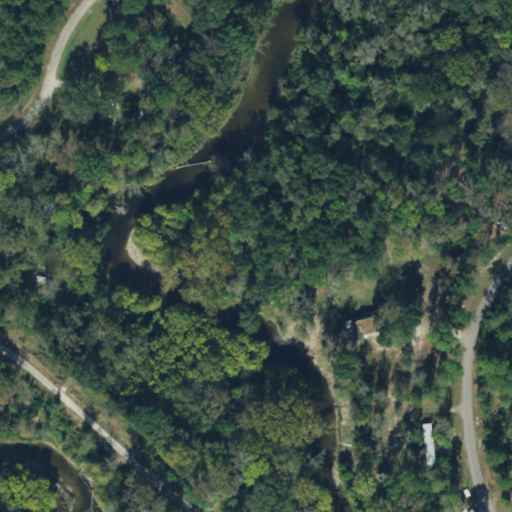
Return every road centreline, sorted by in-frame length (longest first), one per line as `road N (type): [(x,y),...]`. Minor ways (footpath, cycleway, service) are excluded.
road 1 (residential): [(0,344),(200,511)]
road 2 (residential): [(494,511),(474,467),(473,388),(483,309),(511,279)]
road 3 (residential): [(0,180),(71,49),(110,0)]
